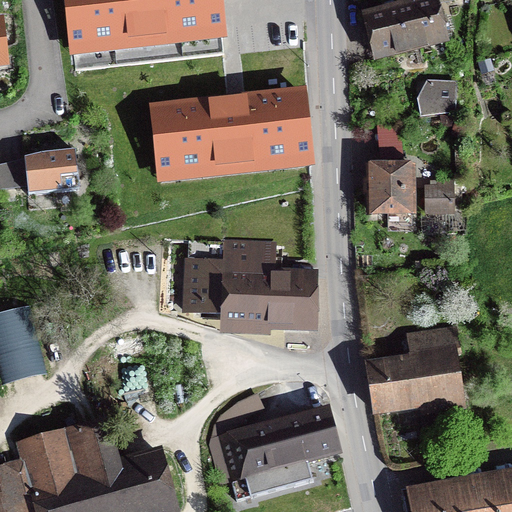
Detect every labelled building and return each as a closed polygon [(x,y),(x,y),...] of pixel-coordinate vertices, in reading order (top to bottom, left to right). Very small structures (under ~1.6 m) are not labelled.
[(68,0),(75,58),(224,42),(219,0),(68,0)] [(409,0),(361,12),(373,62),(450,43),(440,3),(451,0),(409,0)] [(0,69),(9,68),(4,16),(0,16),(0,69)] [(237,100),(157,108),(164,174),(312,158),(304,92),(237,100)] [(458,123),(455,113),(440,116),(442,127),(458,123)] [(368,217),(416,217),(416,164),(404,164),(404,122),(378,123),(379,164),(368,165),(368,217)] [(75,151),(24,159),(25,166),(28,195),(79,191),(75,151)] [(430,185),(425,185),(425,215),(460,215),(460,181),(430,181),(430,185)] [(320,271),(276,270),(277,242),(223,239),(223,242),(189,241),(188,259),(184,259),(182,315),(221,316),(220,336),(271,337),(271,333),(317,335),(320,271)] [(373,266),(373,255),(356,255),(357,267),(373,266)] [(30,306),(0,313),(0,377),(2,386),(47,375),(30,306)] [(365,362),(372,418),(419,412),(420,418),(467,412),(455,327),(406,334),(407,337),(399,338),(401,350),(408,349),(409,356),(365,362)] [(209,447),(221,487),(232,484),(236,502),(313,483),(308,463),(342,453),(329,410),(274,425),(243,433),(239,422),(261,411),(257,393),(238,402),(221,415),(213,426),(209,447)] [(117,469),(106,425),(22,447),(26,459),(0,466),(0,511),(155,511),(178,506),(165,456),(117,469)] [(511,511),(511,480),(413,498),(415,511),(511,511)]
